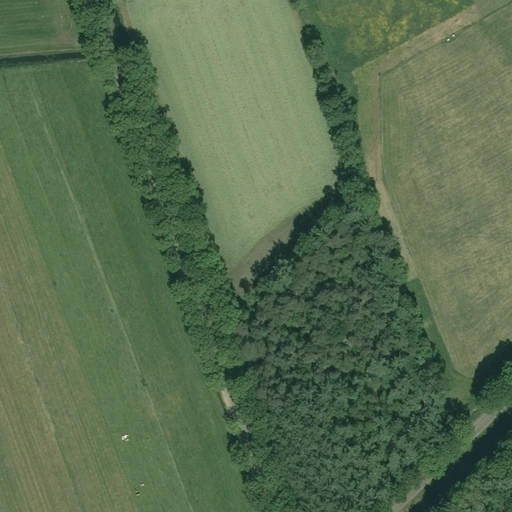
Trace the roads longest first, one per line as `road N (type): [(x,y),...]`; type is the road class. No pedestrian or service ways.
road 1 (unclassified): [(273,511),(90,0)]
road 2 (unclassified): [(389,511),(511,394)]
